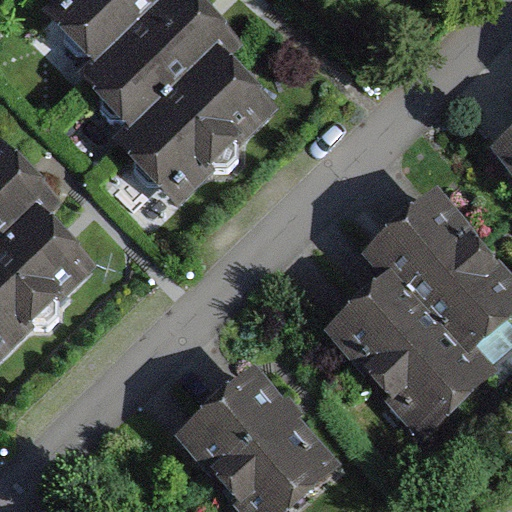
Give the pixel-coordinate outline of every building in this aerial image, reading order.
[(72,0),(58,15),(106,64),(170,0),(72,0)] [(230,41),(188,0),(170,0),(106,64),(93,77),(143,128),(216,56),(230,41)] [(216,56),(143,128),(127,144),(181,199),(271,110),(216,56)] [(0,255),(36,221),(53,204),(1,151),(0,151),(0,255)] [(395,287),(460,362),(511,316),(511,293),(438,209),(375,264),(395,287)] [(36,221),(0,255),(0,352),(1,353),(85,272),(36,221)] [(460,362),(395,287),(338,336),(424,433),(480,384),(460,362)] [(249,511),(278,511),(327,470),(254,385),(189,441),(249,511)]
